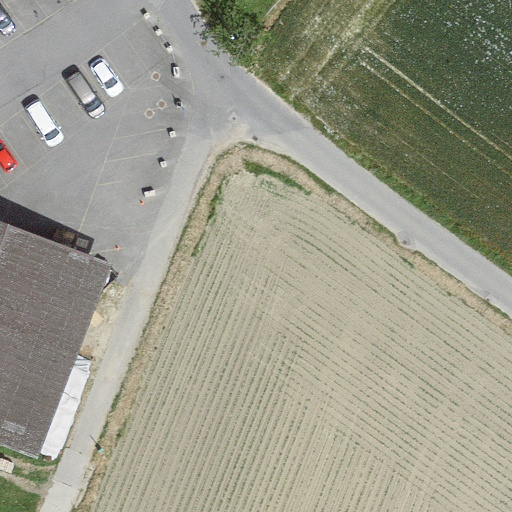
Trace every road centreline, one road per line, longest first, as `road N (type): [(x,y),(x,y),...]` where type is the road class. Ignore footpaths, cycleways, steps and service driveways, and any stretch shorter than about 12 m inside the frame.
road 1 (track): [(54,511),(225,61)]
road 2 (residential): [(511,272),(225,61),(184,0)]
